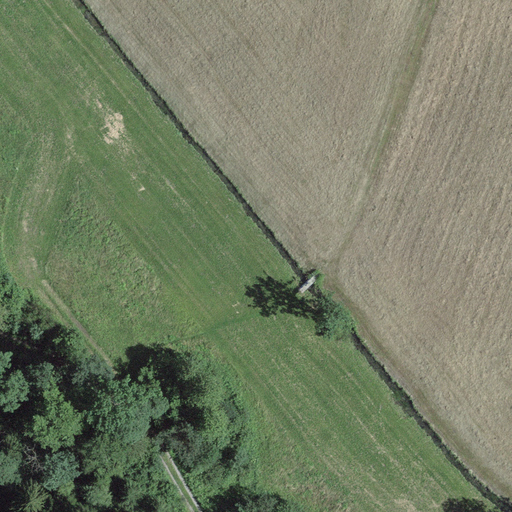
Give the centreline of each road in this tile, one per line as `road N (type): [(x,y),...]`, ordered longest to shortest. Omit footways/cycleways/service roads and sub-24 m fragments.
road 1 (track): [(422,0),(315,278),(296,295)]
road 2 (track): [(0,373),(92,465),(121,511)]
